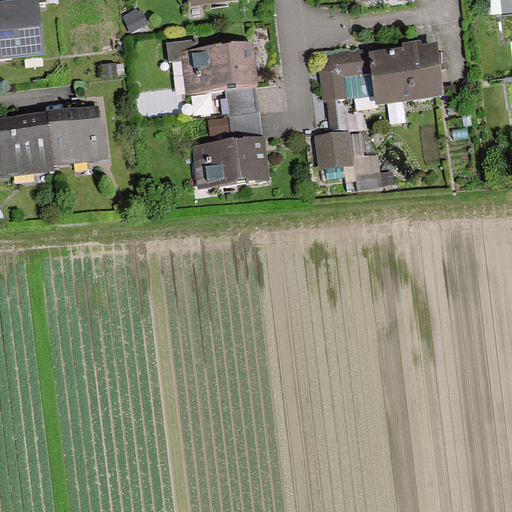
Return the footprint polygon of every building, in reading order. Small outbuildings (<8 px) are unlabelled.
[(0,0),(0,59),(46,54),(39,3),(48,2),(47,0),(0,0)] [(511,11),(501,13),(505,39),(511,37),(511,11)] [(187,61),(190,93),(228,88),(258,85),(253,41),(197,48),(196,40),(169,43),(171,62),(187,61)] [(375,73),(379,104),(445,97),(439,43),(372,51),(375,73)] [(375,73),(372,51),(330,57),(320,73),(321,102),(343,101),(340,78),(375,73)] [(258,85),(228,88),(234,142),(265,138),(258,85)] [(102,106),(0,118),(0,160),(2,179),(56,172),(55,165),(108,159),(102,106)] [(350,134),(317,138),(321,168),(354,163),(350,134)] [(234,142),(195,146),(200,188),(269,180),(265,138),(234,142)]
